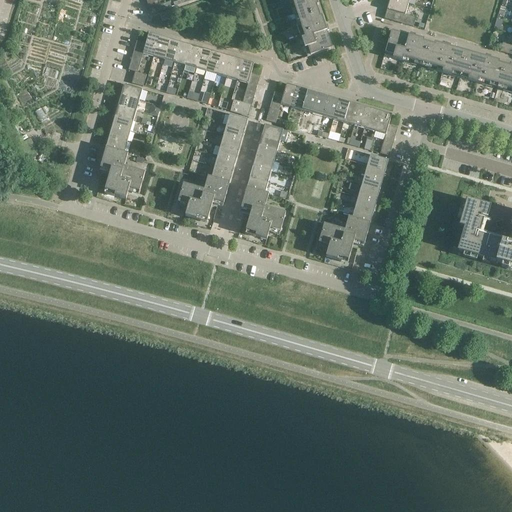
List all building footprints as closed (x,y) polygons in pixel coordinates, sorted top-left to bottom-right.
[(160,5),(158,0),(156,0),(147,3),(149,9),(160,5)] [(317,3),(315,0),(288,0),(293,14),(296,13),(298,19),(318,12),(315,4),(317,3)] [(408,5),(391,0),(390,0),(389,4),(388,4),(386,10),(390,11),(393,12),(396,13),(399,14),(402,15),(405,15),(408,5)] [(161,7),(160,5),(149,9),(151,15),(162,11),(161,7)] [(174,18),(171,11),(159,15),(162,22),(174,18)] [(321,20),(318,12),(298,19),(299,24),(296,25),(307,57),(332,49),(322,19),(321,20)] [(497,19),(494,29),(502,31),(503,28),(501,27),(503,21),(497,19)] [(421,40),(391,31),(384,57),(416,66),(417,63),(423,64),(428,44),(420,42),(421,40)] [(155,36),(148,34),(145,44),(144,48),(143,52),(143,54),(153,57),(159,38),(155,37),(155,36)] [(163,39),(159,38),(153,57),(164,60),(170,40),(163,38),(163,39)] [(176,42),(170,40),(164,60),(174,63),(180,44),(176,43),(176,42)] [(184,45),(180,44),(174,63),(185,66),(190,46),(184,44),(184,45)] [(437,46),(428,44),(423,64),(428,66),(427,69),(459,78),(467,53),(437,45),(437,46)] [(197,48),(190,46),(185,66),(195,69),(201,50),(197,49),(197,48)] [(205,51),(201,50),(195,69),(206,72),(211,52),(205,50),(205,51)] [(218,54),(211,52),(206,72),(216,75),(222,56),(218,55),(218,54)] [(496,61),(467,53),(459,78),(492,88),(493,84),(498,86),(504,66),(496,63),(496,61)] [(226,57),(222,56),(216,75),(226,78),(232,58),(226,56),(226,57)] [(239,60),(232,58),(226,78),(237,81),(242,62),(238,61),(239,60)] [(246,63),(242,62),(237,81),(248,84),(248,82),(249,78),(251,74),(254,64),(247,62),(246,63)] [(511,67),(511,68),(504,66),(498,86),(503,88),(502,91),(511,93),(511,67)] [(146,76),(137,73),(134,72),(133,78),(144,81),(146,76)] [(144,81),(133,78),(131,84),(143,87),(144,81)] [(142,90),(125,85),(123,90),(122,90),(121,96),(139,101),(142,90)] [(293,87),(286,85),(283,95),(282,99),(281,103),(280,105),(291,108),(297,89),(293,88),(293,87)] [(301,90),(297,89),(291,108),(302,111),(307,91),(301,89),(301,90)] [(314,93),(307,91),(302,111),(312,114),(317,95),(313,94),(314,93)] [(321,96),(317,95),(312,114),(322,117),(328,97),(322,95),(321,96)] [(139,101),(121,96),(119,102),(120,102),(119,107),(136,111),(139,101)] [(203,96),(201,103),(208,104),(209,98),(203,96)] [(335,99),(328,97),(322,117),(333,120),(339,101),(335,100),(335,99)] [(233,101),(230,111),(230,112),(248,118),(251,106),(242,103),(233,101)] [(342,102),(339,101),(333,120),(343,123),(349,103),(343,101),(342,102)] [(356,105),(349,103),(343,123),(354,126),(359,107),(355,106),(356,105)] [(150,115),(157,118),(160,107),(153,105),(150,115)] [(136,111),(119,107),(117,111),(116,110),(115,117),(133,122),(136,111)] [(363,108),(359,107),(354,126),(364,129),(370,109),(364,107),(363,108)] [(376,111),(370,109),(364,129),(375,132),(380,113),(376,112),(376,111)] [(384,114),(380,113),(375,132),(385,135),(386,133),(387,129),(388,125),(391,115),(384,113),(384,114)] [(246,120),(229,115),(226,126),(244,131),(246,125),(245,125),(246,120)] [(133,122),(115,117),(113,123),(114,123),(113,127),(130,132),(133,122)] [(244,131),(226,126),(223,136),(240,141),(241,137),(242,137),(244,131)] [(288,132),(265,126),(264,130),(263,130),(261,136),(279,141),(285,143),(288,132)] [(130,132),(113,127),(111,131),(110,131),(109,137),(127,143),(130,132)] [(240,141),(223,136),(220,147),(238,152),(240,146),(239,145),(240,141)] [(279,141),(261,136),(260,142),(261,143),(259,147),(277,152),(279,141)] [(127,143),(109,137),(107,144),(108,144),(107,147),(106,147),(100,169),(102,169),(101,173),(109,175),(104,191),(115,194),(114,197),(126,200),(129,189),(139,192),(145,173),(124,167),(128,154),(124,153),(127,143)] [(238,152),(220,147),(217,157),(234,162),(235,158),(236,158),(238,152)] [(277,152),(259,147),(258,151),(257,151),(255,157),(274,162),(277,152)] [(387,160),(370,155),(367,166),(385,172),(387,165),(386,165),(387,160)] [(234,162),(217,157),(214,168),(232,173),(234,166),(233,166),(234,162)] [(274,162),(255,157),(254,163),(255,163),(253,168),(271,173),(274,162)] [(385,172),(367,166),(364,177),(381,182),(382,178),(383,178),(385,172)] [(232,173),(214,168),(211,178),(207,177),(204,190),(183,184),(177,203),(188,206),(185,217),(196,220),(197,217),(207,220),(212,205),(220,207),(221,203),(223,204),(229,183),(228,182),(229,179),(230,179),(232,173)] [(271,173),(253,168),(252,172),(251,171),(249,178),(268,183),(271,173)] [(381,182),(364,177),(361,187),(379,192),(381,186),(380,186),(381,182)] [(268,183),(249,178),(248,184),(249,184),(248,188),(247,188),(241,209),(243,210),(242,213),(250,215),(245,231),(256,234),(255,237),(266,240),(270,229),(280,232),(285,213),(265,207),(268,194),(265,193),(268,183)] [(379,192),(361,187),(358,198),(375,202),(376,198),(377,199),(379,192)] [(375,202),(358,198),(355,208),(373,213),(375,207),(374,207),(375,202)] [(464,228),(457,251),(511,267),(511,231),(509,241),(483,233),(490,206),(466,199),(459,226),(464,228)] [(373,213),(355,208),(352,218),(348,217),(347,223),(344,230),(324,224),(318,243),(329,246),(325,257),(337,261),(338,258),(348,261),(353,245),(360,247),(361,244),(364,244),(370,223),(369,223),(370,219),(371,219),(373,213)]
